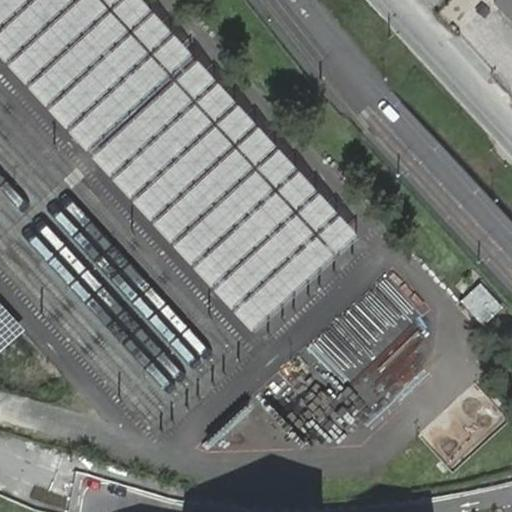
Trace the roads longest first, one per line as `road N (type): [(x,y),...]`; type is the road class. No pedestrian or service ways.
road 1 (unclassified): [(511,248),(386,112),(297,0)]
road 2 (residential): [(388,0),(511,133)]
